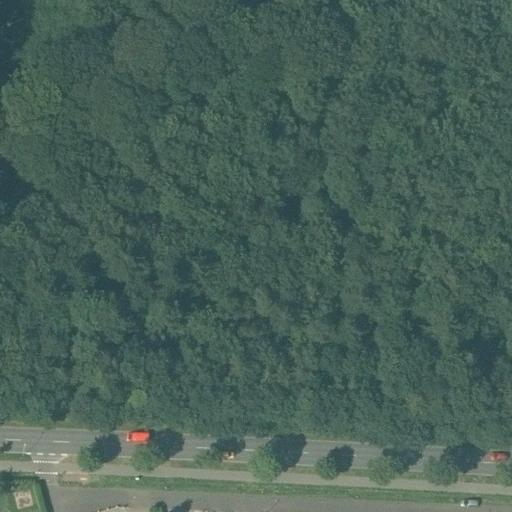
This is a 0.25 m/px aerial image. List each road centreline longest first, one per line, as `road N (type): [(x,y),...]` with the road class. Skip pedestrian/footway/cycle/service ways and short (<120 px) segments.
road 1 (track): [(511,105),(330,77),(168,113),(0,163)]
road 2 (track): [(0,340),(511,354)]
road 3 (tertiary): [(511,467),(44,444)]
road 4 (residential): [(51,490),(511,510)]
